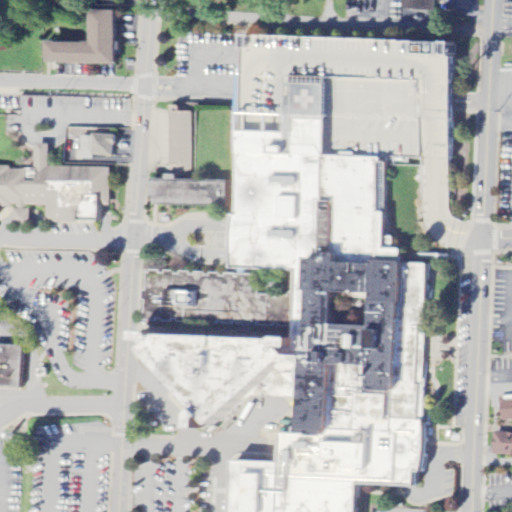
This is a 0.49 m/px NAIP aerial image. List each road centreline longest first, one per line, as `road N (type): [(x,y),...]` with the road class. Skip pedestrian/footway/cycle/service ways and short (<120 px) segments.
road 1 (residential): [(118,511),(150,0)]
road 2 (tertiary): [(469,511),(494,0)]
road 3 (residential): [(150,12),(493,28)]
road 4 (residential): [(218,511),(220,455),(213,447),(123,446)]
road 5 (residential): [(145,90),(0,84)]
